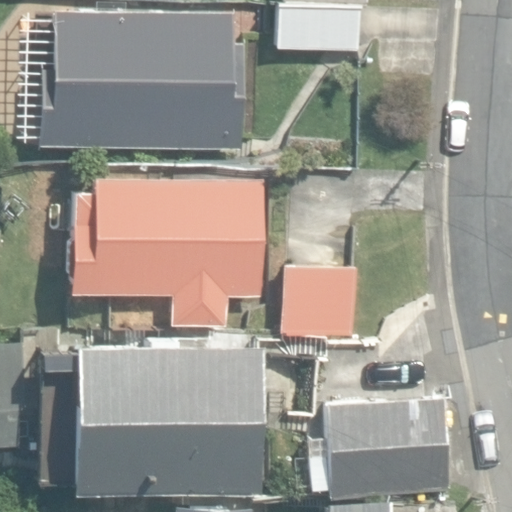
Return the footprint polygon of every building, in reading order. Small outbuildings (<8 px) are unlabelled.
[(275,44),(357,48),(359,4),(277,1),(275,44)] [(34,142),(226,144),(228,9),(47,7),(46,63),(35,63),(34,142)] [(168,320),(223,321),(224,292),(258,293),(260,174),(88,171),(88,185),(65,185),(63,289),(169,291),(168,320)] [(280,261),(278,327),(354,329),(356,263),(280,261)] [(248,331),(276,332),(277,301),(265,301),(256,308),(248,308),(248,331)] [(62,484),(255,488),(258,342),(66,337),(62,484)] [(0,418),(21,418),(21,405),(23,405),(22,342),(0,341),(0,418)] [(328,484),(328,490),(449,484),(444,396),(322,403),(325,452),(307,453),(309,486),(328,484)] [(265,511),(322,511),(323,494),(265,494),(265,511)] [(85,511),(248,511),(249,502),(168,499),(167,511),(137,511),(85,510),(85,511)] [(338,504),(338,511),(367,511),(367,503),(338,504)]
